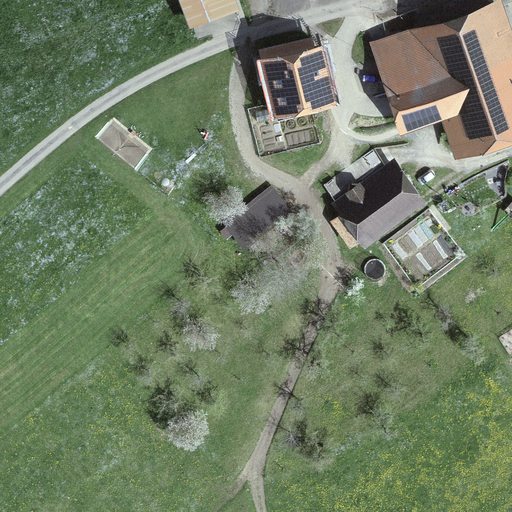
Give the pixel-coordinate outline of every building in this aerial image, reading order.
[(233,0),(184,0),(191,19),(235,2),(233,0)] [(511,125),(511,70),(488,0),(450,0),(419,10),(423,24),(371,42),(388,92),(395,90),(405,118),(451,102),(465,142),(511,125)] [(312,36),(261,47),(264,62),(275,60),(285,104),(324,96),(312,36)] [(349,240),(416,188),(400,168),(394,172),(374,146),(325,184),(345,210),(333,219),(349,240)] [(273,176),(225,215),(245,239),(293,200),(273,176)]
